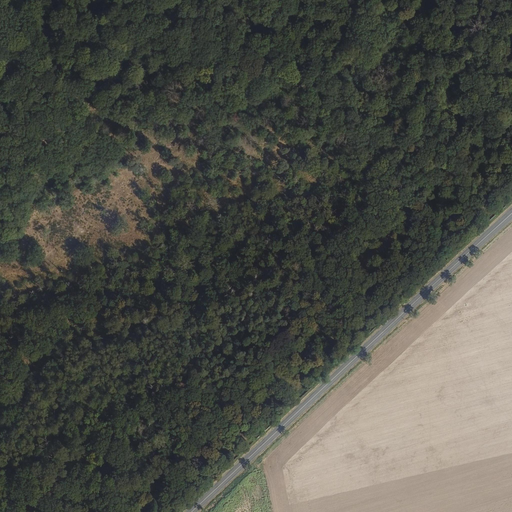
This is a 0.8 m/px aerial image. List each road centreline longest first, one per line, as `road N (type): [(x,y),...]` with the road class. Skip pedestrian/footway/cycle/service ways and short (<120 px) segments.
road 1 (track): [(511,17),(491,34),(436,115),(228,118),(107,133),(0,194)]
road 2 (primary): [(191,511),(511,214)]
